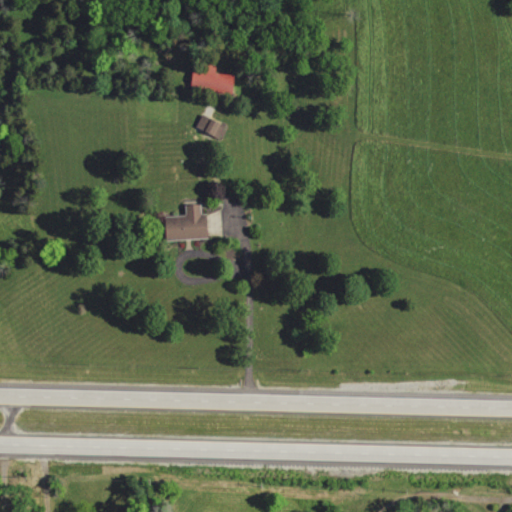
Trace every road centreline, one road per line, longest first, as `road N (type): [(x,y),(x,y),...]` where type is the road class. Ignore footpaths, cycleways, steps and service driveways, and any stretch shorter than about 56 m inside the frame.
road 1 (primary): [(511,405),(0,392)]
road 2 (primary): [(0,444),(511,454)]
